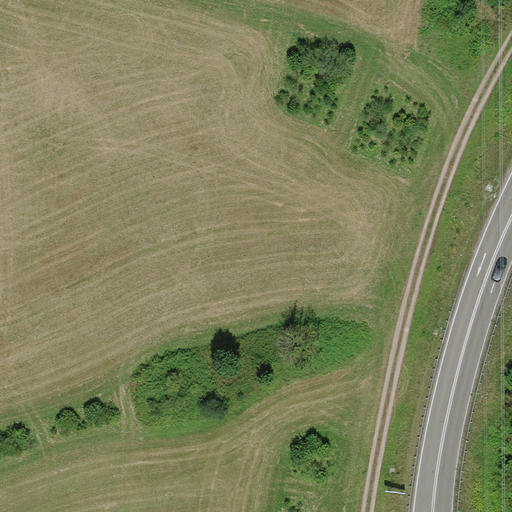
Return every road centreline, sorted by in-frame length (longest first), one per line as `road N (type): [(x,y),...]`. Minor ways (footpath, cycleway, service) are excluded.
road 1 (track): [(367,511),(434,214),(511,36)]
road 2 (motorway): [(511,200),(455,345),(424,511)]
road 3 (motorway): [(442,511),(459,401),(511,238)]
